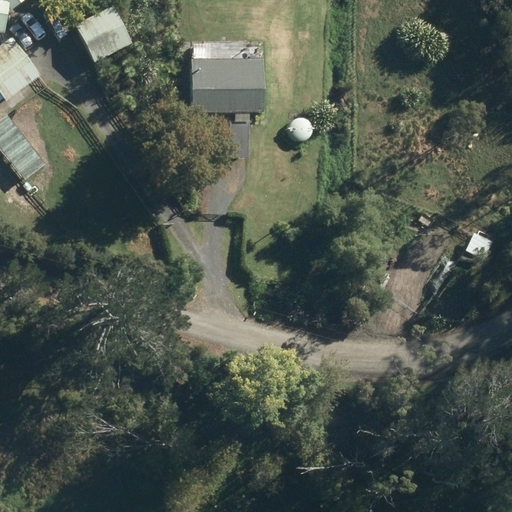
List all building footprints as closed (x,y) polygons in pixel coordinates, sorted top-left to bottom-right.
[(0,0),(0,36),(7,36),(8,13),(15,13),(33,0),(32,0),(0,0)] [(97,66),(133,45),(136,44),(114,7),(76,29),(97,66)] [(43,79),(15,38),(0,48),(0,102),(4,100),(6,103),(43,79)] [(194,42),(194,115),(233,115),(233,161),(251,161),(251,118),(267,118),(267,62),(253,62),(253,42),(194,42)] [(0,153),(25,184),(51,163),(11,115),(0,123),(0,153)]
